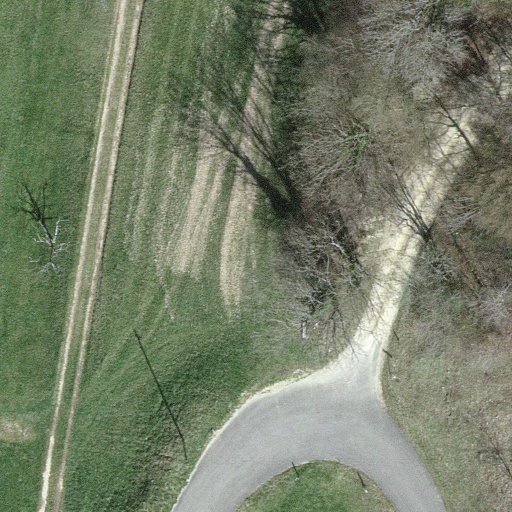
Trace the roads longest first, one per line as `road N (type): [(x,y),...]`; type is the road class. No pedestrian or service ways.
road 1 (track): [(126,0),(46,511)]
road 2 (track): [(511,60),(445,156),(403,244),(335,429)]
